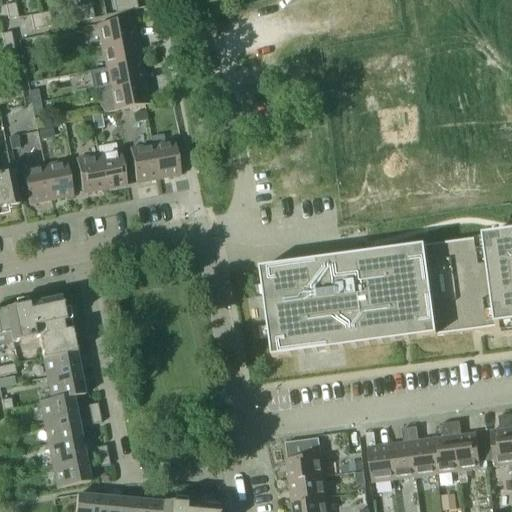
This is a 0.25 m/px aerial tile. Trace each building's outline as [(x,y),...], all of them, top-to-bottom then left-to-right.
[(126,12),(123,0),(112,0),(115,14),(126,12)] [(123,0),(126,12),(137,10),(135,0),(123,0)] [(150,0),(135,0),(137,10),(151,7),(150,0)] [(18,18),(17,16),(15,4),(5,6),(8,20),(18,18)] [(91,4),(81,6),(84,21),(94,19),(91,4)] [(84,21),(81,6),(72,8),(74,23),(84,21)] [(42,29),(52,27),(49,13),(39,14),(42,29)] [(42,29),(39,14),(30,16),(33,31),(42,29)] [(101,47),(136,41),(131,19),(97,25),(101,47)] [(1,35),(3,44),(12,43),(10,33),(1,35)] [(105,69),(140,62),(136,41),(101,47),(105,69)] [(12,43),(3,44),(5,54),(14,52),(12,43)] [(29,49),(20,50),(23,63),(31,61),(29,49)] [(31,61),(23,63),(25,75),(34,73),(31,61)] [(109,90),(144,83),(140,62),(105,69),(109,90)] [(11,87),(21,85),(19,75),(9,77),(11,87)] [(105,114),(148,105),(144,83),(109,90),(99,92),(98,99),(99,107),(105,114)] [(13,96),(23,95),(21,85),(11,87),(13,96)] [(29,92),(31,105),(40,103),(37,91),(29,92)] [(31,105),(34,117),(42,116),(40,103),(31,105)] [(146,121),(145,112),(132,115),(134,124),(146,121)] [(94,130),(103,128),(101,114),(91,116),(94,129),(94,130)] [(82,118),(84,131),(94,129),(91,116),(82,118)] [(51,124),(38,126),(39,132),(40,140),(53,138),(51,124)] [(8,138),(11,150),(20,149),(17,136),(8,138)] [(173,142),(151,146),(158,180),(180,176),(173,142)] [(158,180),(151,146),(129,150),(136,185),(158,180)] [(119,152),(97,156),(104,191),(126,187),(119,152)] [(104,191),(97,156),(75,160),(82,195),(104,191)] [(65,162),(43,167),(50,201),(72,197),(65,162)] [(50,201),(43,167),(21,171),(28,206),(50,201)] [(0,210),(17,207),(11,174),(0,176),(0,210)] [(272,358),(511,326),(511,235),(260,269),(272,358)] [(60,300),(4,311),(11,344),(38,339),(42,360),(75,354),(69,321),(64,322),(60,300)] [(0,346),(11,344),(4,311),(0,311),(0,346)] [(42,360),(46,382),(79,375),(75,354),(42,360)] [(0,367),(0,377),(15,374),(13,365),(0,367)] [(46,382),(50,400),(51,403),(72,399),(84,396),(79,375),(46,382)] [(1,401),(3,411),(12,409),(10,399),(1,401)] [(39,403),(43,426),(76,420),(72,399),(51,403),(50,400),(39,403)] [(91,426),(101,424),(97,405),(88,406),(91,426)] [(498,417),(500,432),(490,433),(494,467),(508,466),(509,474),(511,473),(511,430),(510,416),(498,417)] [(48,448),(81,441),(76,420),(43,426),(48,448)] [(452,424),(458,472),(480,469),(476,435),(461,437),(459,423),(452,424)] [(458,472),(452,424),(444,425),(446,439),(432,441),(436,475),(458,472)] [(436,475),(432,441),(418,443),(416,428),(409,429),(415,478),(436,475)] [(415,478),(409,429),(401,430),(403,445),(389,446),(393,481),(415,478)] [(393,481),(389,446),(375,448),(373,434),(365,435),(371,484),(393,481)] [(284,444),(289,482),(324,478),(321,456),(319,440),(284,444)] [(48,448),(52,469),(85,462),(81,441),(48,448)] [(100,468),(109,466),(105,447),(96,449),(100,468)] [(56,490),(87,484),(89,483),(85,462),(52,469),(56,490)] [(362,462),(349,463),(349,473),(362,472),(362,462)] [(356,487),(365,485),(364,473),(355,474),(356,487)] [(289,482),(292,504),(327,499),(324,478),(289,482)] [(103,511),(105,499),(76,496),(74,511),(103,511)] [(131,511),(133,501),(105,499),(103,511),(131,511)] [(328,511),(327,499),(292,504),(293,511),(328,511)] [(159,511),(161,504),(133,501),(131,511),(159,511)]
